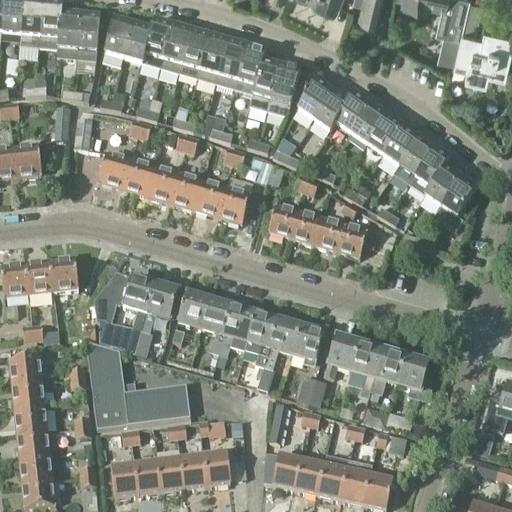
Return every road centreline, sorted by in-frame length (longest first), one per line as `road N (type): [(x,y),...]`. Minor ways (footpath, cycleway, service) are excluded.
road 1 (residential): [(476,332),(77,223),(0,231)]
road 2 (residential): [(511,182),(416,108),(349,70),(279,36),(140,0)]
road 3 (residential): [(425,511),(476,332)]
road 4 (residential): [(476,332),(511,216)]
